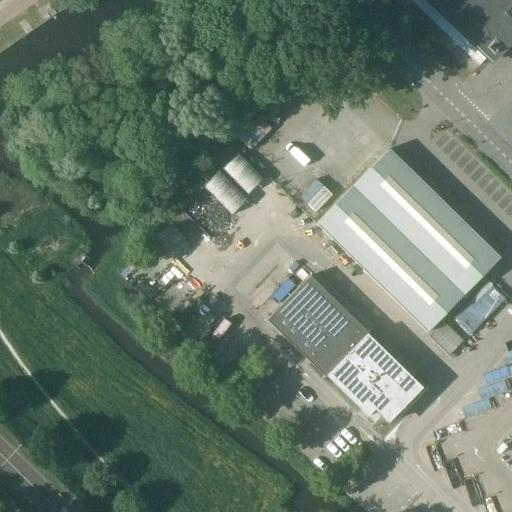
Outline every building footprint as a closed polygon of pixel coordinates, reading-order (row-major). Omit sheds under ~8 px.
[(511,0),(426,0),(487,59),(490,56),(495,60),(506,48),(511,42),(511,0)] [(260,24),(273,37),(283,27),(270,14),(260,24)] [(225,165),(249,192),(265,177),(241,150),(225,165)] [(501,258),(390,150),(317,224),(428,333),(501,258)] [(205,183),(232,212),(250,195),(223,166),(205,183)] [(368,334),(369,333),(311,277),(312,277),(311,276),(267,320),(326,377),(327,376),(368,416),(375,410),(389,423),(423,388),(368,334)] [(455,317),(472,333),(507,296),(489,280),(455,317)] [(453,351),(462,339),(443,326),(435,338),(453,351)]
